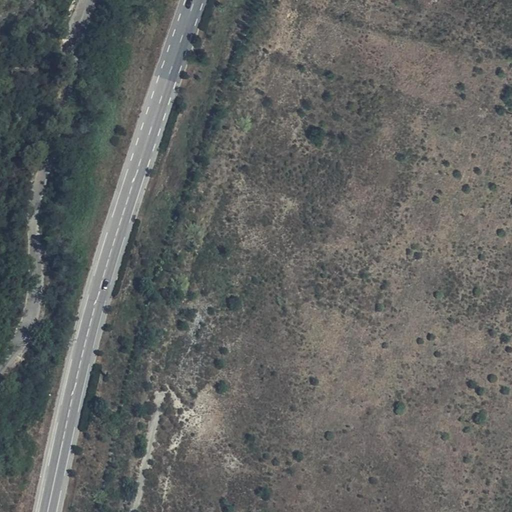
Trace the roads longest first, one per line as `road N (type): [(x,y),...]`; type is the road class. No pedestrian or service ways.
road 1 (primary): [(197,0),(97,298),(49,511)]
road 2 (unclassified): [(0,373),(36,308),(38,182),(89,0)]
